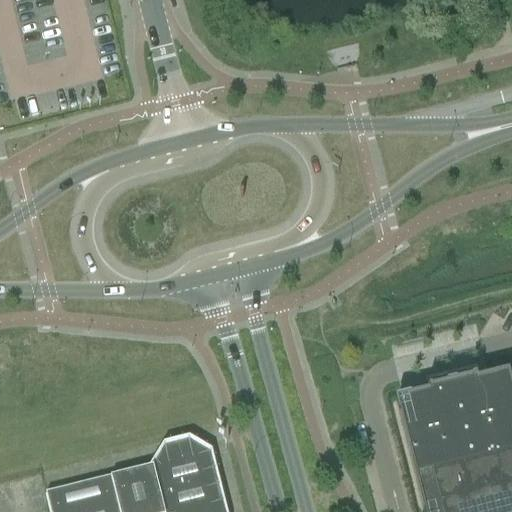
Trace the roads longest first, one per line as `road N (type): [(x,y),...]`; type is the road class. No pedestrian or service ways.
road 1 (secondary): [(276,262),(349,233),(433,165),(511,132)]
road 2 (unclassified): [(306,511),(241,270)]
road 3 (unclassified): [(207,279),(279,511)]
road 4 (secondary): [(511,120),(287,128)]
road 5 (secondary): [(276,262),(315,216),(324,187),(313,153),(287,128)]
road 6 (secondary): [(108,165),(87,198),(77,238),(87,269),(123,294)]
road 7 (unclassified): [(180,141),(145,0)]
road 8 (secondary): [(108,165),(60,186),(0,232)]
road 9 (secondary): [(0,291),(123,294)]
